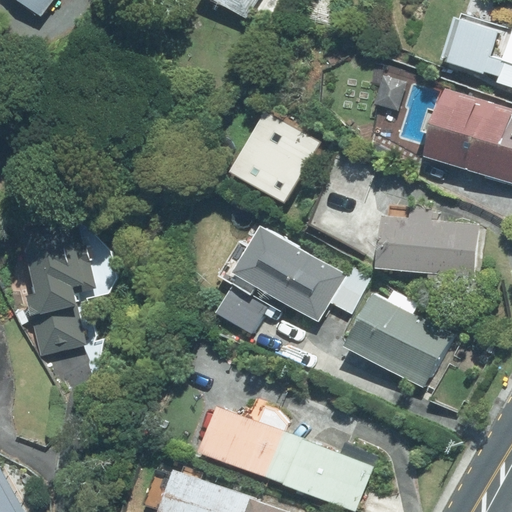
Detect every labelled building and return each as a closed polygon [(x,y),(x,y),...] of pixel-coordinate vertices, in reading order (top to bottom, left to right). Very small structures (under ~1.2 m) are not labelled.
[(24,0),(45,15),(56,0),(24,0)] [(225,0),(252,16),(261,0),(225,0)] [(511,60),(497,55),(506,30),(463,15),(448,59),(490,73),(491,71),(505,76),(503,81),(511,84),(511,60)] [(410,83),(385,74),(374,105),(399,115),(410,83)] [(429,154),(511,180),(511,106),(451,87),(429,154)] [(320,141),(266,111),(233,169),(287,200),(320,141)] [(338,154),(325,190),(364,203),(377,167),(338,154)] [(236,195),(227,189),(223,198),(231,203),(236,195)] [(478,277),(483,224),(389,214),(383,267),(478,277)] [(33,313),(44,357),(86,347),(77,307),(85,305),(82,293),(101,288),(95,263),(97,263),(92,245),(87,245),(80,215),(24,228),(39,294),(31,296),(35,313),(33,313)] [(350,275),(267,225),(239,271),(242,273),(218,312),(255,334),(273,305),(285,312),(290,303),(321,322),(350,275)] [(458,333),(382,291),(353,344),(429,386),(458,333)] [(283,481),(301,434),(225,403),(206,450),(283,481)] [(301,434),(283,481),(359,511),(378,464),(301,434)] [(29,511),(3,464),(0,465),(0,511),(29,511)] [(256,511),(262,497),(181,467),(164,511),(256,511)] [(302,511),(262,497),(256,511),(302,511)]
